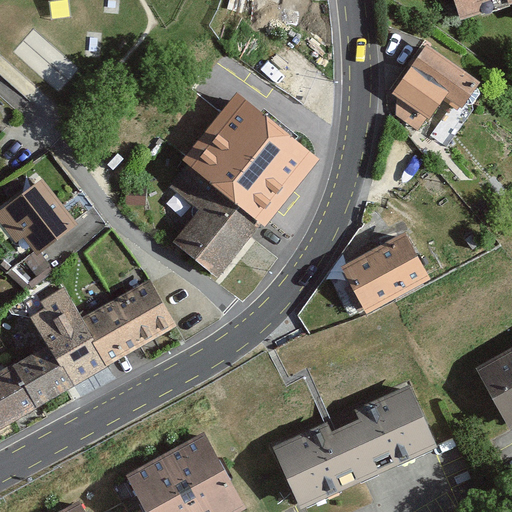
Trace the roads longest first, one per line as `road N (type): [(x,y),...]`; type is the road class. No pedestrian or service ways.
road 1 (primary): [(354,0),(360,87),(346,182),(312,256),(253,325)]
road 2 (primary): [(253,325),(0,471)]
road 3 (residential): [(41,128),(114,219),(253,325)]
